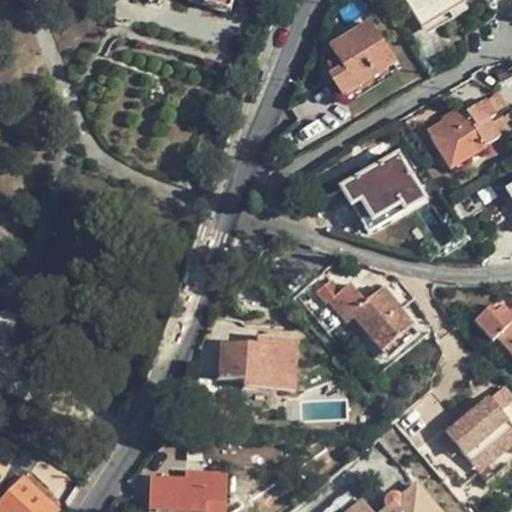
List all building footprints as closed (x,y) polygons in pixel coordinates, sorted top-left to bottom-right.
[(205,0),(204,5),(231,13),(234,0),(205,0)] [(405,0),(422,28),(448,13),(452,19),(468,10),(461,0),(405,0)] [(344,68),(333,75),(331,76),(342,96),(395,63),(370,24),(332,47),(337,57),(344,68)] [(327,64),(333,75),(344,68),(337,57),(327,64)] [(462,125),(459,119),(432,136),(451,169),(485,148),(484,146),(499,137),(488,118),(495,115),(487,102),(468,114),(471,120),(462,125)] [(404,215),(424,203),(398,156),(342,188),(352,207),(360,202),(373,222),(400,207),(404,215)] [(326,305),(329,303),(343,292),(332,279),(316,293),(326,305)] [(366,303),(351,285),(343,292),(329,303),(347,325),(353,320),(382,352),(383,351),(411,327),(413,325),(384,288),(366,303)] [(511,309),(508,312),(505,307),(496,314),(492,309),(476,323),(493,342),(498,338),(511,353),(511,309)] [(417,335),(411,327),(383,351),(390,358),(417,335)] [(244,390),(294,392),(297,341),(258,339),(257,346),(223,344),(220,380),(244,382),(244,390)] [(511,409),(511,396),(505,388),(448,437),(452,443),(446,447),(454,457),(460,452),(465,457),(511,420),(506,414),(511,409)] [(12,464),(23,446),(13,440),(6,435),(0,446),(0,457),(1,458),(12,464)] [(31,473),(43,458),(23,446),(12,464),(31,474),(31,473)] [(0,459),(0,484),(12,464),(1,458),(0,459)] [(31,474),(25,480),(49,504),(55,497),(31,474)] [(224,511),(226,475),(187,474),(187,480),(153,479),(151,511),(224,511)] [(57,511),(49,504),(25,480),(0,504),(0,511),(57,511)] [(388,509),(384,511),(441,511),(418,484),(402,498),(399,495),(394,495),(391,496),(387,500),(386,504),(388,509)] [(370,511),(363,502),(350,511),(370,511)]
